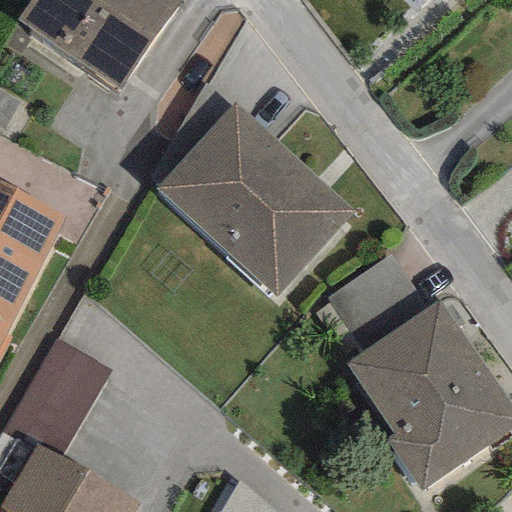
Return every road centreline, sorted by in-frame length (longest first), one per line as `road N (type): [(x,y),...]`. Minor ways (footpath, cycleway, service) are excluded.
road 1 (unknown): [(253,0),(135,118),(114,201),(0,400)]
road 2 (residential): [(255,0),(511,329)]
